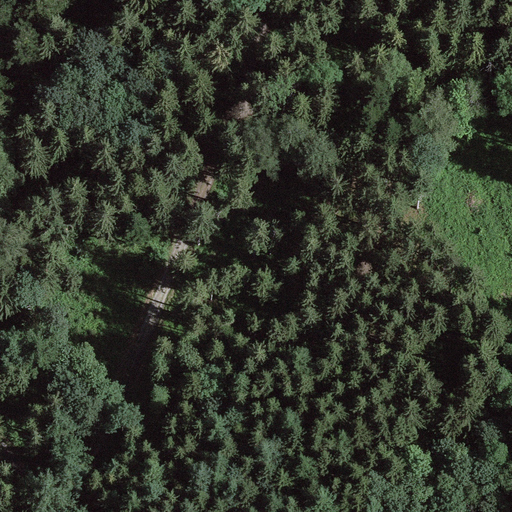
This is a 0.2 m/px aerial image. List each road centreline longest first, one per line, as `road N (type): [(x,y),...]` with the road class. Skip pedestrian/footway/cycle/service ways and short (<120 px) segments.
road 1 (track): [(271,0),(80,511)]
road 2 (track): [(101,511),(89,491),(0,413)]
